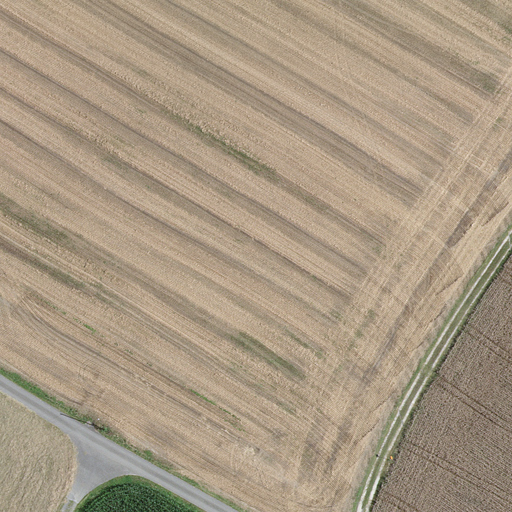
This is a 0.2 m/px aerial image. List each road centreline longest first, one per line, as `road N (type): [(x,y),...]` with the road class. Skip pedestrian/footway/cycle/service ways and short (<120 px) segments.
road 1 (track): [(511,244),(435,357),(378,467),(364,511)]
road 2 (track): [(104,448),(216,511)]
road 3 (track): [(0,385),(104,448)]
